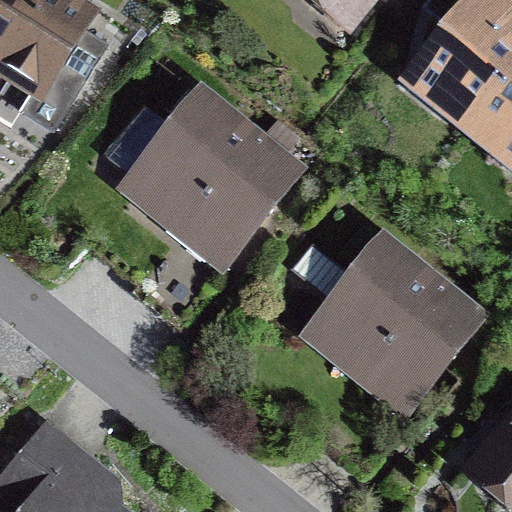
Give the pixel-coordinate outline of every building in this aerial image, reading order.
[(98,8),(83,0),(0,0),(0,80),(45,105),(98,8)] [(385,0),(296,0),(354,43),(385,0)] [(511,22),(482,0),(474,0),(399,100),(511,185),(511,22)] [(305,175),(203,96),(124,196),(226,276),(305,175)] [(489,325),(378,243),(300,348),(411,430),(489,325)] [(119,486),(43,423),(0,475),(0,511),(111,511),(103,505),(119,486)] [(511,430),(472,477),(511,510),(511,430)]
